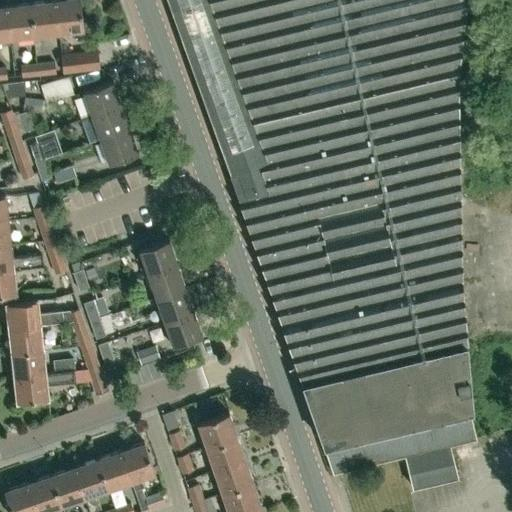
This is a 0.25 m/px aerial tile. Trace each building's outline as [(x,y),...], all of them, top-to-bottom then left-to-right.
[(34,35),(58,33),(55,0),(31,3),(34,35)] [(57,0),(55,0),(58,33),(83,30),(79,0),(57,0)] [(168,0),(200,87),(241,204),(305,391),(333,470),(340,468),(403,454),(448,443),(475,437),(468,409),(471,408),(459,281),(459,245),(456,83),(459,53),(464,0),(168,0)] [(10,38),(34,35),(31,3),(6,6),(10,38)] [(0,39),(10,38),(6,6),(0,6),(0,39)] [(62,62),(63,76),(64,76),(64,72),(99,68),(97,48),(61,53),(62,62)] [(39,74),(55,73),(54,60),(38,62),(39,74)] [(39,74),(38,62),(20,64),(21,76),(39,74)] [(45,99),(45,100),(72,91),(68,77),(40,86),(45,99)] [(92,116),(122,106),(114,81),(83,92),(84,95),(74,98),(80,117),(91,113),(92,116)] [(45,101),(45,100),(45,99),(24,96),(22,108),(44,111),(45,101)] [(101,140),(131,129),(122,106),(92,116),(101,140)] [(0,114),(5,129),(17,125),(11,108),(0,111),(0,114)] [(11,146),(23,142),(17,125),(5,129),(11,146)] [(131,129),(101,140),(109,164),(139,153),(131,129)] [(35,163),(45,159),(44,157),(57,153),(51,137),(39,141),(38,140),(28,144),(35,163)] [(16,162),(28,157),(23,142),(11,146),(16,162)] [(28,157),(16,162),(22,178),(33,174),(28,157)] [(50,176),(45,159),(35,163),(41,179),(50,176)] [(56,182),(76,175),(72,164),(52,171),(56,182)] [(0,221),(8,221),(6,196),(0,196),(0,221)] [(37,224),(50,220),(44,204),(32,208),(37,224)] [(43,241),(57,240),(50,220),(37,224),(43,241)] [(0,246),(11,245),(8,221),(0,221),(0,246)] [(49,258),(61,253),(57,240),(43,241),(49,258)] [(178,264),(169,240),(139,251),(148,275),(178,264)] [(0,270),(13,269),(43,265),(42,255),(12,258),(11,245),(0,246),(0,270)] [(61,253),(49,258),(54,273),(67,269),(61,253)] [(81,269),(78,262),(71,264),(73,271),(72,272),(78,289),(88,286),(82,268),(81,269)] [(156,299),(186,288),(178,264),(148,275),(156,299)] [(13,269),(0,270),(0,295),(16,294),(13,269)] [(165,323),(195,312),(186,288),(156,299),(165,323)] [(83,302),(89,320),(107,313),(106,311),(107,311),(107,310),(138,299),(134,289),(111,295),(103,298),(102,296),(83,302)] [(73,329),(86,325),(80,306),(70,311),(69,309),(63,310),(38,313),(37,300),(7,303),(10,328),(40,325),(64,322),(71,321),(73,329)] [(195,312),(165,323),(173,347),(204,336),(195,312)] [(107,313),(89,320),(95,338),(105,334),(105,333),(113,330),(107,313)] [(13,352),(43,349),(40,325),(10,328),(13,352)] [(79,346),(92,341),(86,325),(73,329),(79,346)] [(112,352),(107,340),(97,343),(104,362),(114,358),(112,352)] [(96,358),(97,358),(92,341),(79,346),(84,362),(85,362),(96,358)] [(15,377),(45,373),(43,349),(13,352),(15,377)] [(96,358),(85,362),(87,368),(91,379),(95,393),(107,389),(96,358)] [(75,370),(45,373),(15,377),(18,402),(48,398),(47,384),(76,381),(75,370)] [(206,447),(237,436),(229,412),(198,423),(206,447)] [(174,451),(184,447),(178,431),(168,434),(174,451)] [(214,470),(245,459),(237,436),(206,447),(214,470)] [(144,486),(141,476),(154,472),(144,441),(120,450),(131,480),(134,489),(142,486),(144,486)] [(479,500),(492,504),(505,452),(492,449),(479,500)] [(107,488),(131,480),(120,450),(97,458),(107,488)] [(182,474),(192,471),(186,454),(176,458),(182,474)] [(95,492),(107,488),(97,458),(74,466),(84,496),(89,511),(100,507),(95,492)] [(222,494),(253,483),(245,459),(214,470),(222,494)] [(61,504),(84,496),(74,466),(50,474),(61,504)] [(37,511),(38,511),(61,504),(50,474),(27,482),(37,511)] [(11,511),(37,511),(27,482),(3,490),(11,511)] [(228,511),(244,511),(261,506),(253,483),(222,494),(228,511)] [(193,505),(203,501),(197,485),(187,488),(193,505)] [(142,486),(134,489),(141,510),(149,507),(145,496),(142,486)] [(149,508),(165,503),(160,491),(145,497),(149,508)] [(206,511),(203,501),(193,505),(195,511),(206,511)] [(134,511),(131,502),(115,508),(116,511),(134,511)]
